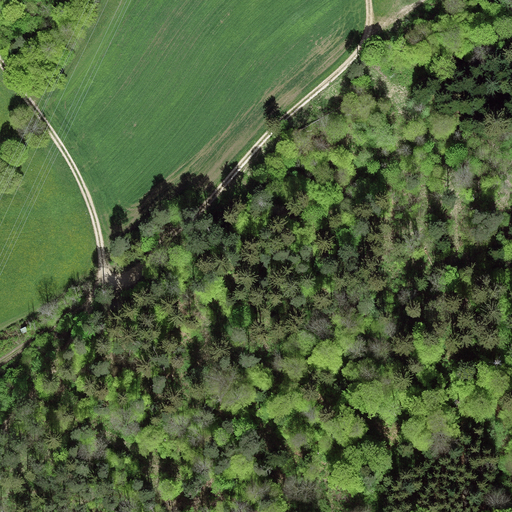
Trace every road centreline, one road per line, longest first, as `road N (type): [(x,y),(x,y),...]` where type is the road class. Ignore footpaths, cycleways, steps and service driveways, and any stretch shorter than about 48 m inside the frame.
road 1 (track): [(371,36),(128,274),(103,274)]
road 2 (track): [(103,274),(85,188),(0,65)]
road 3 (track): [(511,165),(478,135),(407,99),(359,50)]
road 4 (track): [(96,293),(69,346),(0,431)]
